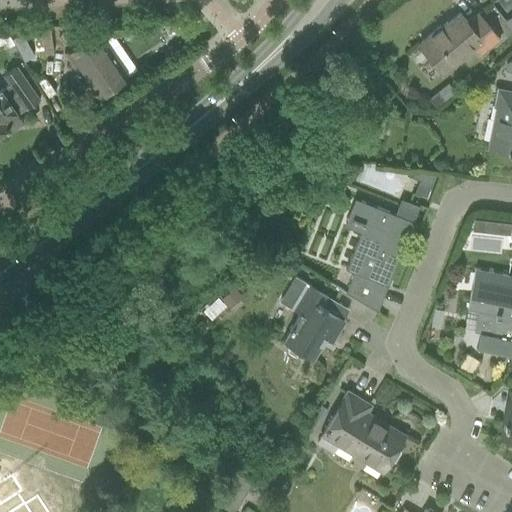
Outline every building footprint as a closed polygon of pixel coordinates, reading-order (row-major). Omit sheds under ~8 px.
[(479,57),(500,39),(478,14),(467,23),(459,13),(448,23),(446,21),(445,22),(447,24),(442,29),(440,26),(419,44),(443,74),(472,49),(479,57)] [(79,71),(98,97),(127,77),(95,31),(63,53),(77,72),(79,71)] [(22,33),(11,39),(24,61),(34,55),(22,33)] [(14,46),(6,50),(8,55),(16,50),(14,46)] [(0,133),(8,128),(20,119),(17,115),(25,108),(26,109),(39,100),(16,67),(4,75),(10,84),(0,90),(0,133)] [(438,91),(428,99),(436,109),(446,101),(438,91)] [(496,106),(497,106),(489,148),(511,152),(511,93),(499,91),(496,106)] [(413,171),(410,177),(419,180),(430,185),(435,174),(413,171)] [(413,222),(361,202),(354,199),(343,226),(360,232),(345,269),(353,272),(345,293),(377,312),(413,222)] [(501,222),(500,234),(509,235),(511,223),(501,222)] [(291,235),(284,252),(294,256),(301,238),(291,235)] [(475,349),(511,356),(511,350),(511,275),(475,268),(466,310),(497,316),(493,336),(479,333),(475,349)] [(329,298),(307,285),(294,276),(279,302),(292,310),(299,314),(282,342),(313,360),(325,339),(332,344),(345,322),(323,308),(329,298)] [(233,288),(222,299),(230,307),(241,297),(233,288)] [(434,309),(430,326),(439,328),(443,311),(434,309)] [(347,393),(321,435),(382,472),(403,436),(387,426),(385,429),(372,421),(374,418),(365,412),(369,406),(347,393)] [(511,399),(509,399),(502,438),(511,443),(511,399)] [(314,431),(327,409),(319,405),(307,426),(314,431)] [(234,471),(217,503),(233,511),(251,481),(234,471)] [(0,511),(48,511),(40,499),(27,507),(21,497),(25,495),(14,477),(10,480),(3,484),(0,479),(0,511)]
